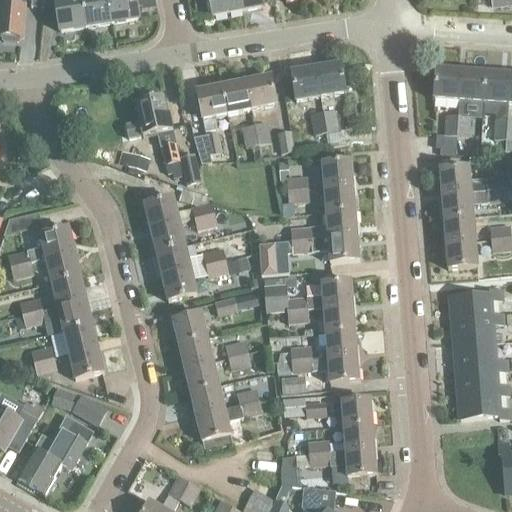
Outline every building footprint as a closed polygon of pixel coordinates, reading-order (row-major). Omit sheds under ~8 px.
[(0,0),(0,39),(3,40),(3,45),(18,47),(18,42),(22,42),(23,34),(26,10),(27,0),(0,0)] [(32,0),(31,11),(44,12),(45,0),(32,0)] [(87,31),(81,0),(78,0),(55,4),(61,36),(87,31)] [(113,27),(107,0),(81,0),(87,31),(113,27)] [(107,0),(113,27),(139,22),(135,0),(107,0)] [(208,0),(209,2),(212,19),(243,14),(240,0),(208,0)] [(260,0),(240,0),(243,14),(263,10),(260,0)] [(511,0),(491,0),(493,11),(511,8),(511,0)] [(156,2),(136,5),(137,10),(142,9),(142,12),(157,10),(156,2)] [(342,67),(317,71),(322,102),(347,98),(342,67)] [(322,102),(317,71),(292,75),(297,106),(322,102)] [(459,105),(461,75),(436,74),(434,104),(459,105)] [(461,75),(459,105),(484,107),(486,77),(461,75)] [(486,77),(484,107),(509,109),(511,79),(486,77)] [(271,81),(246,86),(252,115),(277,109),(271,81)] [(246,86),(222,91),(228,119),(252,115),(246,86)] [(222,91),(198,95),(204,124),(205,124),(207,134),(220,132),(218,121),(228,119),(222,91)] [(140,126),(126,129),(129,143),(143,140),(143,141),(157,138),(160,151),(177,147),(174,134),(172,134),(169,118),(167,118),(163,102),(136,108),(140,126)] [(324,117),(327,136),(339,134),(336,115),(324,117)] [(288,118),(289,134),(301,133),(300,117),(288,118)] [(327,136),(324,117),(312,119),(315,138),(327,136)] [(457,140),(459,120),(447,119),(445,139),(457,140)] [(471,121),(459,120),(457,140),(468,141),(469,141),(471,121)] [(508,124),(496,123),(495,123),(494,143),(506,144),(508,124)] [(254,128),(258,149),(272,146),(268,125),(254,128)] [(258,149),(254,128),(241,131),(246,152),(258,149)] [(292,134),(291,134),(279,136),(282,157),(295,155),(292,134)] [(218,135),(196,140),(203,165),(212,163),(211,159),(223,156),(218,135)] [(457,140),(445,139),(438,138),(437,151),(441,152),(441,158),(456,159),(457,140)] [(177,148),(161,151),(165,168),(166,168),(180,165),(181,165),(180,162),(177,148)] [(148,179),(152,163),(124,154),(120,170),(148,179)] [(181,167),(184,180),(186,189),(201,186),(196,164),(181,167)] [(324,191),(354,189),(352,164),(322,167),(324,191)] [(183,180),(180,165),(166,168),(168,178),(173,177),(174,182),(183,180)] [(288,166),(279,167),(280,183),(290,182),(288,166)] [(487,183),(471,184),(470,171),(440,174),(442,199),(472,196),(488,195),(487,183)] [(308,182),(290,183),(288,183),(288,185),(289,195),(309,194),(308,182)] [(507,182),(495,182),(487,183),(488,195),(508,194),(507,182)] [(356,214),(354,189),(324,191),(326,216),(356,214)] [(309,194),(289,195),(290,207),(293,207),(310,206),(309,194)] [(508,194),(488,195),(489,207),(509,206),(508,194)] [(473,208),(472,196),(442,199),(444,224),(474,221),(473,208)] [(179,225),(177,216),(173,201),(145,208),(151,232),(179,225)] [(211,205),(195,209),(191,210),(191,213),(194,222),(213,217),(211,205)] [(293,207),(290,207),(283,208),(284,219),(294,219),(293,207)] [(326,216),(327,229),(312,231),(313,243),(331,241),(358,238),(356,214),(326,216)] [(40,216),(11,223),(5,239),(43,230),(40,216)] [(213,217),(194,222),(196,233),(216,229),(213,217)] [(474,221),(444,224),(446,249),(476,246),(474,221)] [(185,250),(179,226),(151,232),(157,257),(185,250)] [(313,243),(312,231),(293,232),(294,244),(313,243)] [(40,240),(43,251),(29,255),(32,267),(46,263),(75,256),(69,232),(45,239),(40,240)] [(511,232),(491,233),(492,245),(511,244),(511,232)] [(195,236),(197,248),(218,244),(216,233),(195,236)] [(331,241),(313,243),(314,255),(329,253),(330,266),(360,264),(358,238),(331,241)] [(314,255),(313,243),(294,244),(294,256),(314,255)] [(511,250),(511,244),(492,245),(492,257),(511,255),(511,250)] [(276,246),(260,247),(263,279),(278,278),(276,246)] [(476,246),(446,249),(448,274),(478,271),(476,246)] [(188,263),(185,250),(157,257),(162,281),(191,274),(188,263)] [(206,270),(225,266),(223,254),(203,259),(203,260),(206,270)] [(32,267),(29,255),(8,260),(11,272),(32,267)] [(81,281),(75,256),(46,264),(47,266),(52,288),(81,281)] [(248,261),(229,266),(232,278),(251,273),(248,261)] [(225,266),(206,270),(208,281),(209,282),(228,277),(225,266)] [(32,267),(11,272),(14,284),(35,279),(35,278),(32,267)] [(194,285),(191,274),(162,281),(168,305),(197,298),(194,285)] [(81,281),(52,288),(58,311),(58,312),(87,305),(81,281)] [(286,288),(285,283),(264,284),(265,290),(264,290),(266,317),(288,315),(287,303),(286,292),(286,288)] [(323,300),(307,301),(308,314),(324,313),(324,312),(354,310),(352,285),(322,287),(323,300)] [(489,294),(490,298),(451,301),(453,326),(505,322),(505,317),(494,318),(492,305),(504,304),(503,293),(489,294)] [(234,300),(215,305),(218,320),(238,315),(234,300)] [(308,314),(307,301),(287,303),(288,315),(308,314)] [(43,314),(41,303),(20,307),(23,320),(44,315),(43,314)] [(87,305),(58,312),(44,315),(46,327),(61,324),(64,335),(64,336),(93,329),(87,305)] [(356,334),(354,310),(324,312),(324,313),(325,337),(356,334)] [(309,326),(308,314),(289,315),(289,316),(288,316),(289,328),(309,326)] [(44,315),(23,320),(26,332),(45,327),(46,327),(44,315)] [(179,349),(207,342),(201,318),(173,325),(179,349)] [(506,328),(505,322),(453,326),(455,350),(496,347),(495,346),(494,329),(506,328)] [(23,335),(26,347),(49,340),(45,328),(23,335)] [(93,329),(64,336),(70,360),(99,353),(93,329)] [(356,334),(325,337),(327,361),(358,359),(356,334)] [(213,366),(207,342),(179,349),(184,373),(213,366)] [(248,358),(245,346),(226,351),(229,362),(248,358)] [(496,347),(455,350),(457,375),(509,371),(509,363),(504,364),(502,346),(495,346),(496,347)] [(34,367),(55,362),(52,350),(31,355),(33,363),(34,367)] [(312,350),(291,352),(292,365),(313,363),(312,350)] [(99,353),(70,360),(76,384),(105,377),(99,353)] [(251,369),(248,358),(229,362),(232,374),(251,369)] [(358,359),(327,361),(313,363),(314,374),(328,373),(329,386),(359,384),(358,359)] [(55,362),(34,367),(36,374),(37,380),(58,374),(55,362)] [(313,363),(292,365),(293,376),(293,377),(293,378),(314,376),(314,375),(314,374),(313,363)] [(277,367),(276,367),(277,379),(293,377),(292,365),(277,367)] [(219,390),(213,366),(184,373),(190,397),(219,390)] [(510,375),(509,371),(457,375),(459,400),(511,395),(511,388),(507,388),(505,376),(510,375)] [(281,382),(283,398),(306,396),(305,380),(281,382)] [(225,413),(219,390),(190,397),(196,420),(225,413)] [(240,409),(260,405),(259,401),(262,400),(260,393),(257,394),(257,392),(237,397),(240,409)] [(511,395),(459,400),(461,424),(500,421),(500,425),(511,423),(511,412),(501,413),(500,400),(511,399),(511,395)] [(75,416),(97,428),(105,414),(83,402),(75,416)] [(305,402),(283,403),(284,422),(306,420),(306,408),(305,402)] [(341,406),(335,406),(336,419),(343,418),(344,431),(374,429),(371,404),(341,406)] [(259,405),(240,409),(243,422),(262,417),(259,405)] [(306,408),(306,420),(306,423),(328,422),(326,406),(306,408)] [(25,410),(23,414),(38,423),(44,414),(45,412),(36,408),(35,407),(32,408),(31,410),(27,407),(25,410)] [(225,413),(196,420),(202,446),(205,456),(234,449),(233,447),(228,425),(239,422),(243,422),(240,409),(225,413)] [(0,414),(0,455),(4,457),(8,451),(14,439),(25,446),(38,423),(23,414),(17,424),(0,414)] [(53,447),(43,441),(19,484),(46,499),(62,469),(71,474),(93,435),(67,421),(53,447)] [(277,427),(263,429),(265,450),(280,448),(277,427)] [(374,429),(344,431),(346,456),(376,453),(374,429)] [(245,442),(246,453),(261,452),(261,441),(245,442)] [(309,459),(329,457),(328,445),(308,447),(309,459)] [(509,446),(499,446),(500,460),(503,460),(506,499),(511,498),(511,456),(509,457),(509,446)] [(346,456),(331,457),(332,469),(347,468),(348,481),(378,478),(376,453),(346,456)] [(98,478),(105,459),(91,454),(84,473),(98,478)] [(329,457),(309,459),(310,471),(330,470),(329,457)] [(283,484),(308,480),(306,471),(282,475),(283,484)] [(180,504),(190,487),(180,481),(170,498),(180,504)] [(279,496),(261,486),(256,495),(274,505),(279,497),(279,496)] [(190,487),(180,504),(190,510),(200,493),(190,487)] [(279,497),(276,503),(286,508),(293,491),(282,489),(279,496),(279,497)] [(256,495),(250,505),(262,511),(270,511),(274,505),(256,495)] [(305,495),(303,511),(335,511),(336,497),(305,495)] [(151,506),(150,507),(147,511),(175,511),(180,504),(170,498),(162,511),(153,507),(151,506)]
